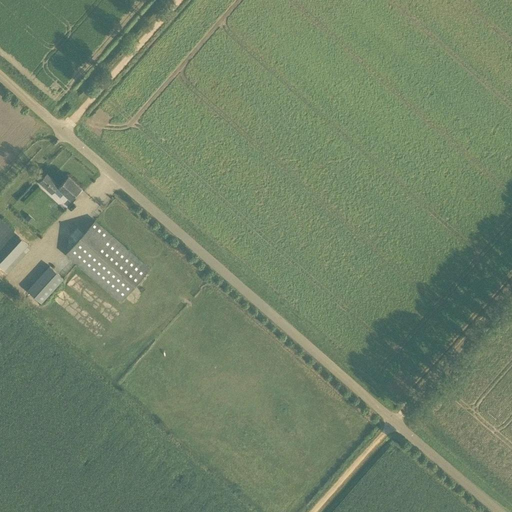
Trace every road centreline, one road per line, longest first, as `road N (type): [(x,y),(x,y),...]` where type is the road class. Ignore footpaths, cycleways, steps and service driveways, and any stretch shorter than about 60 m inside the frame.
road 1 (unclassified): [(0,83),(500,511)]
road 2 (track): [(511,289),(394,422)]
road 3 (track): [(179,0),(62,130)]
